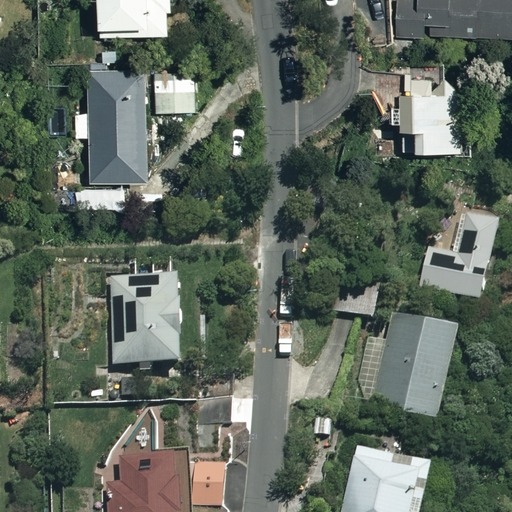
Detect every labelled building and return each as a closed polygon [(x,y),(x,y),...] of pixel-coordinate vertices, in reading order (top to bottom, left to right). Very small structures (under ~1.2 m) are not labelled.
[(176,0),(91,0),(91,9),(106,9),(105,42),(176,43),(176,0)] [(511,0),(420,0),(421,3),(401,2),(399,41),(511,44),(511,0)] [(467,67),(416,70),(417,102),(407,103),(409,141),(423,141),(424,164),(472,162),(467,67)] [(153,76),(92,76),(92,114),(78,114),(78,145),(95,145),(95,188),(153,188),(153,76)] [(200,81),(159,82),(159,117),(200,116),(200,81)] [(16,117),(0,108),(0,138),(3,140),(16,117)] [(506,232),(468,225),(461,262),(431,256),(423,296),(491,309),(506,232)] [(185,282),(116,284),(118,373),(187,371),(185,282)] [(467,337),(396,320),(390,345),(371,341),(358,393),(371,396),(367,411),(444,430),(467,337)] [(416,511),(427,479),(365,460),(348,511),(416,511)] [(188,511),(188,465),(124,466),(124,489),(112,489),(111,511),(188,511)] [(227,465),(198,465),(199,510),(228,510),(227,465)] [(91,511),(91,489),(67,489),(67,511),(91,511)]
